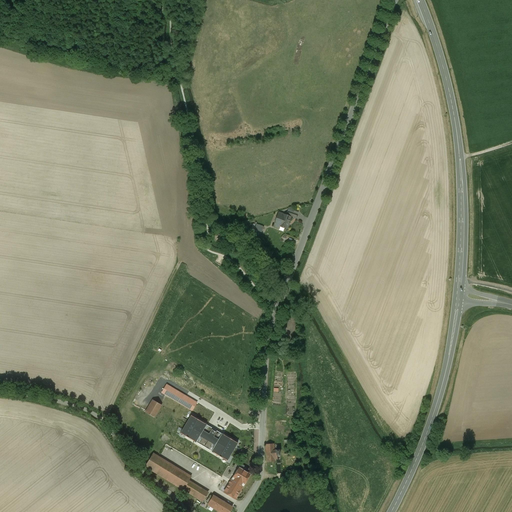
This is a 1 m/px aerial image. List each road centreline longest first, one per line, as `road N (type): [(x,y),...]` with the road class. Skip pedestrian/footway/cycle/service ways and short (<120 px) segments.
road 1 (unclassified): [(393,0),(272,321),(260,471),(240,511)]
road 2 (secondary): [(420,0),(459,156),(458,295)]
road 3 (unclassified): [(0,391),(98,416),(133,466),(184,511)]
road 4 (secondary): [(458,295),(436,404),(391,511)]
